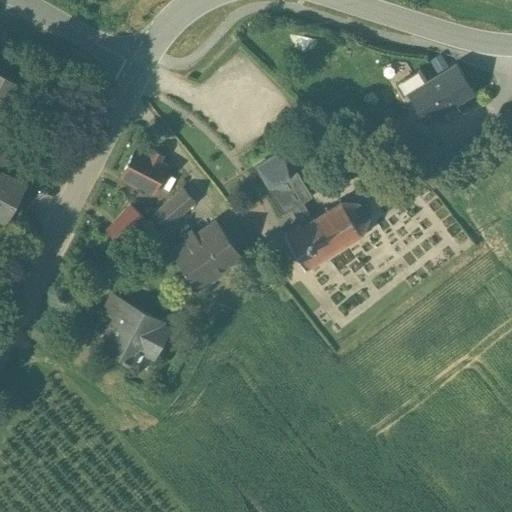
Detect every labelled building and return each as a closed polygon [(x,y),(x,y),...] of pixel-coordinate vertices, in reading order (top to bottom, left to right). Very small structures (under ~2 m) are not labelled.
[(438,74),(432,78),(427,70),(397,88),(401,94),(405,91),(409,97),(425,123),(474,92),(473,90),(456,63),(449,68),(440,54),(430,60),(438,74)] [(0,76),(0,119),(18,86),(0,76)] [(0,135),(0,167),(13,143),(0,135)] [(162,154),(152,149),(148,156),(158,161),(162,154)] [(311,195),(283,149),(254,166),(283,213),(291,209),(301,226),(313,219),(302,201),(312,196),(311,195)] [(148,156),(135,150),(121,176),(152,193),(166,165),(158,161),(148,156)] [(0,227),(24,184),(0,171),(0,227)] [(165,226),(195,200),(186,190),(156,216),(165,226)] [(358,204),(343,200),(342,197),(339,198),(340,201),(330,208),(328,205),(325,207),(327,209),(316,216),(314,213),(312,215),(314,218),(313,219),(301,226),(300,227),(298,223),(296,225),(297,228),(286,235),(284,232),(282,233),(284,236),(283,237),(303,269),(303,268),(305,271),(307,269),(306,267),(317,260),(319,263),(321,261),(319,258),(330,252),(332,254),(334,253),(333,250),(344,243),(345,246),(348,245),(346,242),(357,235),(359,238),(361,236),(359,233),(365,215),(358,204)] [(130,204),(105,230),(121,245),(146,219),(130,204)] [(216,219),(195,233),(192,229),(183,235),(186,240),(170,251),(198,290),(217,277),(219,279),(226,274),(224,271),(244,258),(216,219)] [(161,320),(113,294),(104,312),(115,318),(100,347),(121,358),(120,359),(130,365),(132,362),(126,359),(133,345),(137,347),(154,357),(168,331),(158,326),(161,320)]
